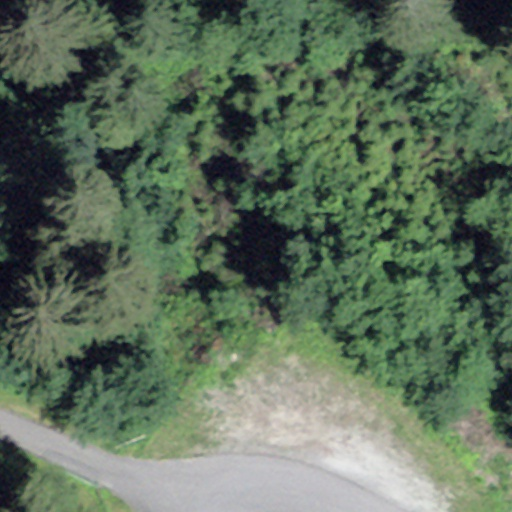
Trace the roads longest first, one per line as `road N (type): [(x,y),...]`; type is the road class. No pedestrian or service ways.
road 1 (unclassified): [(187,506),(0,419)]
road 2 (unclassified): [(342,511),(271,488),(234,487),(187,506)]
